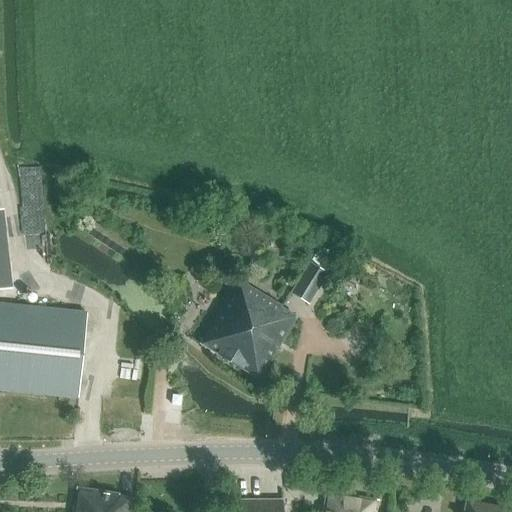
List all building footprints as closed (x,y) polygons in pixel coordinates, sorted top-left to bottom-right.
[(0,296),(10,295),(1,217),(0,217),(0,296)] [(322,246),(291,294),(309,305),(339,257),(322,246)] [(238,282),(200,345),(239,368),(258,380),(296,318),(280,309),(281,308),(238,282)] [(0,390),(78,399),(87,314),(0,303),(0,390)] [(352,335),(363,345),(374,332),(363,322),(352,335)] [(172,405),(180,406),(181,397),(173,396),(172,405)] [(118,497),(118,495),(77,489),(73,511),(132,511),(134,499),(118,497)] [(324,511),(378,511),(380,502),(327,494),(324,511)] [(282,511),(282,501),(239,500),(239,511),(282,511)] [(494,511),(495,509),(465,503),(463,511),(494,511)]
